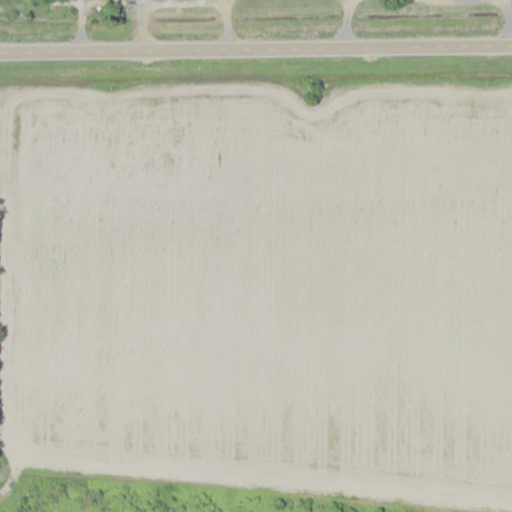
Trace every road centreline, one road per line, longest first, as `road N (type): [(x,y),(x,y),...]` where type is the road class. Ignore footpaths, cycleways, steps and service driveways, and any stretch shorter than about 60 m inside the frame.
road 1 (track): [(0,501),(54,466),(219,474),(511,506)]
road 2 (secondary): [(511,42),(0,49)]
